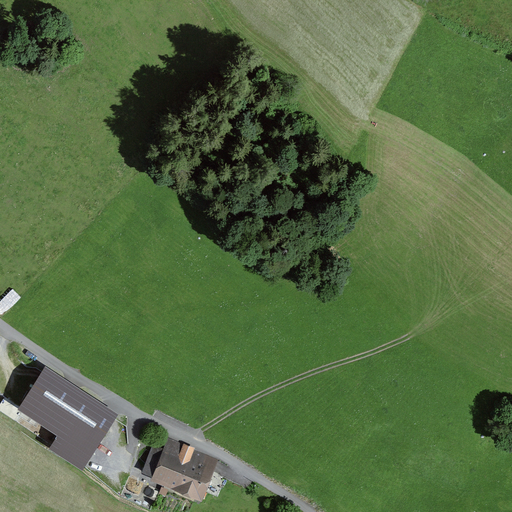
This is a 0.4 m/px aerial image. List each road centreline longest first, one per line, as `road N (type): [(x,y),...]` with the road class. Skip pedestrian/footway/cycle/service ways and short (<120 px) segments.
road 1 (track): [(0,326),(69,375),(306,511)]
road 2 (track): [(194,441),(264,392),(405,339)]
